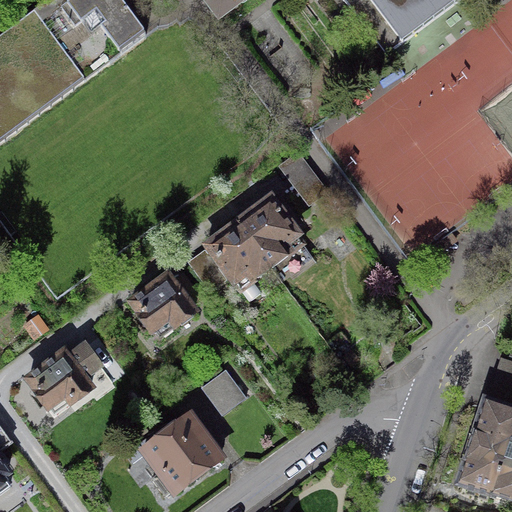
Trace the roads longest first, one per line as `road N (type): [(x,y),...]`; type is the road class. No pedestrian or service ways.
road 1 (residential): [(423,390),(351,415),(220,511)]
road 2 (residential): [(511,299),(447,353),(423,390)]
road 3 (residential): [(423,390),(417,437),(390,511)]
